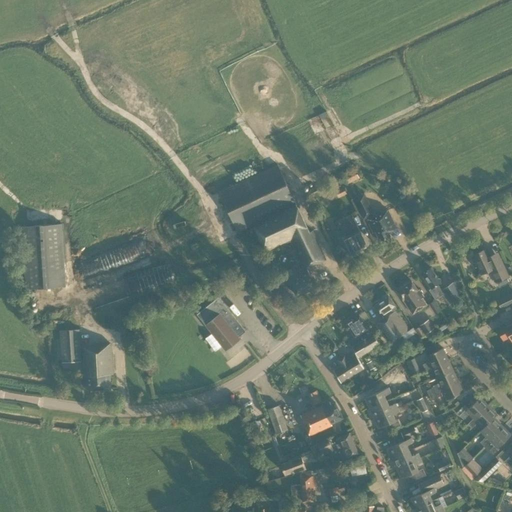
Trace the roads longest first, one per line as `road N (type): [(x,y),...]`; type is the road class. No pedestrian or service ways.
road 1 (tertiary): [(305,332),(238,384),(168,409),(108,413),(25,399)]
road 2 (tertiary): [(511,206),(397,265),(305,332)]
road 3 (unclassified): [(397,511),(305,332)]
road 4 (residential): [(500,396),(462,351),(472,337),(485,341),(500,384)]
